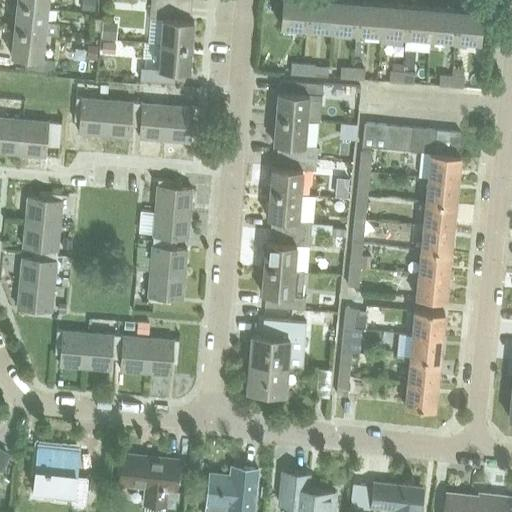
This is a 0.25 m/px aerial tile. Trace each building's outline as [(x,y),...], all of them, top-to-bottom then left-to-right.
[(80,0),(80,10),(93,11),(94,0),(80,0)] [(306,28),(307,0),(281,0),(280,26),(306,28)] [(332,0),(307,0),(306,28),(330,30),(332,0)] [(339,0),(332,0),(330,30),(355,32),(357,1),(339,0)] [(357,1),(355,32),(379,34),(382,3),(357,1)] [(382,3),(379,34),(404,36),(406,5),(382,3)] [(12,30),(43,33),(56,35),(57,23),(44,21),(46,7),(15,4),(12,30)] [(158,43),(189,45),(191,20),(189,20),(190,8),(149,4),(148,16),(160,18),(158,43)] [(431,7),(406,5),(404,36),(428,38),(431,7)] [(431,7),(428,38),(453,40),(455,9),(431,7)] [(481,11),(455,9),(453,40),(479,42),(481,11)] [(98,30),(99,18),(90,17),(89,29),(98,30)] [(101,23),(99,37),(112,38),(113,24),(101,23)] [(40,57),(43,33),(12,30),(9,55),(24,57),(23,69),(52,72),(53,59),(40,57)] [(101,42),(100,54),(112,55),(113,43),(101,42)] [(189,45),(158,43),(155,68),(138,67),(137,79),(172,82),(173,71),(187,72),(189,45)] [(87,45),(86,59),(95,60),(96,46),(87,45)] [(301,74),(301,63),(290,62),(289,73),(301,74)] [(301,63),(301,74),(312,75),(313,64),(301,63)] [(350,78),(351,67),(339,66),(338,77),(350,78)] [(363,68),(351,67),(350,78),(362,79),(363,68)] [(399,82),(400,71),(388,70),(388,81),(399,82)] [(400,71),(399,82),(411,83),(412,72),(400,71)] [(449,86),(450,75),(438,74),(437,85),(449,86)] [(450,75),(449,86),(461,87),(461,76),(450,75)] [(274,117),(305,120),(305,119),(318,120),(321,82),(278,79),(277,91),(276,91),(274,117)] [(102,134),(105,99),(74,97),(72,119),(77,120),(76,131),(102,134)] [(135,102),(105,99),(102,134),(127,136),(128,124),(133,125),(135,102)] [(165,105),(135,102),(133,125),(138,125),(137,137),(162,139),(165,105)] [(165,105),(162,139),(187,141),(188,130),(195,130),(196,108),(165,105)] [(0,151),(18,153),(21,118),(0,115),(0,151)] [(305,120),(274,117),(272,143),(276,143),(275,153),(315,157),(316,146),(303,145),(305,120)] [(60,122),(21,118),(18,153),(43,155),(44,143),(58,145),(60,122)] [(373,147),(375,123),(364,121),(361,146),(373,147)] [(387,124),(375,123),(373,147),(385,148),(387,124)] [(399,125),(387,124),(385,148),(396,149),(399,125)] [(411,126),(399,125),(396,149),(408,150),(411,126)] [(423,128),(411,126),(408,150),(421,152),(423,128)] [(423,128),(421,152),(431,153),(434,129),(423,128)] [(447,130),(434,129),(431,153),(444,154),(447,130)] [(459,131),(447,130),(444,154),(457,155),(459,131)] [(359,170),(369,171),(371,150),(361,149),(359,170)] [(421,152),(418,176),(427,177),(457,180),(460,155),(457,155),(444,154),(431,153),(421,152)] [(270,166),(268,191),(300,194),(301,169),(314,170),(315,157),(275,153),(274,166),(270,166)] [(359,170),(356,194),(366,195),(369,171),(359,170)] [(427,177),(424,201),(455,204),(457,180),(427,177)] [(157,179),(154,210),(188,213),(190,187),(180,187),(180,181),(157,179)] [(26,195),(24,221),(58,224),(61,193),(38,191),(37,196),(26,195)] [(268,191),(266,217),(270,217),(269,229),(280,230),(309,232),(310,220),(298,219),(300,194),(268,191)] [(366,195),(356,194),(354,218),(364,219),(366,195)] [(424,201),(422,225),(452,228),(455,204),(424,201)] [(188,213),(154,210),(152,240),(175,242),(176,237),(186,238),(188,213)] [(364,219),(354,218),(351,241),(361,242),(364,219)] [(310,220),(309,232),(330,234),(330,233),(331,226),(331,222),(310,220)] [(58,224),(24,221),(22,245),(33,246),(32,251),(55,254),(58,224)] [(422,225),(420,248),(450,251),(452,228),(422,225)] [(330,233),(330,234),(344,235),(345,228),(331,226),(330,233)] [(264,240),(262,267),(294,269),(296,244),(308,245),(309,232),(280,230),(269,229),(268,241),(264,240)] [(61,238),(61,247),(70,248),(71,239),(61,238)] [(175,242),(152,240),(150,270),(183,272),(185,248),(175,247),(175,242)] [(361,242),(351,241),(349,265),(359,266),(360,254),(361,242)] [(420,248),(417,272),(447,275),(450,251),(420,248)] [(55,254),(32,251),(32,257),(20,256),(18,280),(52,284),(55,254)] [(360,254),(359,266),(368,267),(369,255),(360,254)] [(359,266),(349,265),(347,284),(357,285),(359,266)] [(264,293),(263,305),(304,308),(305,296),(302,296),(304,270),(294,269),(262,267),(260,292),(264,293)] [(183,272),(150,270),(147,301),(170,303),(171,297),(181,298),(183,272)] [(447,275),(417,272),(415,297),(445,300),(447,275)] [(52,284),(18,280),(16,305),(27,307),(26,312),(49,315),(52,284)] [(343,325),(353,326),(355,307),(345,306),(343,325)] [(414,308),(411,332),(441,335),(444,311),(414,308)] [(250,333),(248,361),(286,364),(303,366),(306,321),(263,317),(261,334),(250,333)] [(137,321),(136,332),(147,333),(148,322),(137,321)] [(353,326),(343,325),(341,345),(351,346),(353,326)] [(441,335),(411,332),(398,331),(396,355),(409,356),(439,360),(441,335)] [(85,366),(87,339),(56,336),(55,352),(60,353),(59,363),(85,366)] [(117,342),(87,339),(85,366),(110,368),(111,357),(115,357),(117,342)] [(146,345),(117,342),(115,357),(120,358),(119,368),(144,371),(146,345)] [(146,345),(144,371),(170,373),(171,362),(176,362),(177,347),(146,345)] [(338,373),(348,374),(350,354),(340,353),(338,373)] [(439,360),(409,356),(406,380),(436,383),(439,360)] [(286,364),(248,361),(245,389),(284,393),(286,364)] [(328,397),(331,368),(317,367),(315,395),(328,397)] [(338,373),(336,393),(346,394),(348,374),(338,373)] [(436,383),(406,380),(404,405),(434,408),(436,383)] [(305,392),(295,404),(303,411),(314,399),(305,392)] [(38,443),(33,488),(72,493),(71,502),(84,503),(87,477),(75,475),(78,448),(38,443)] [(173,504),(178,459),(122,453),(119,482),(146,485),(144,503),(164,505),(165,503),(173,504)] [(204,511),(252,511),(257,468),(239,466),(238,476),(209,473),(204,511)] [(330,511),(333,491),(305,488),(307,473),(283,471),(279,504),(290,505),(289,511),(330,511)] [(93,475),(91,493),(102,494),(104,476),(93,475)] [(372,480),(369,506),(393,509),(392,511),(418,511),(421,486),(372,480)] [(506,511),(509,495),(478,492),(477,496),(445,492),(442,511),(506,511)] [(118,508),(120,497),(112,495),(110,507),(118,508)]
